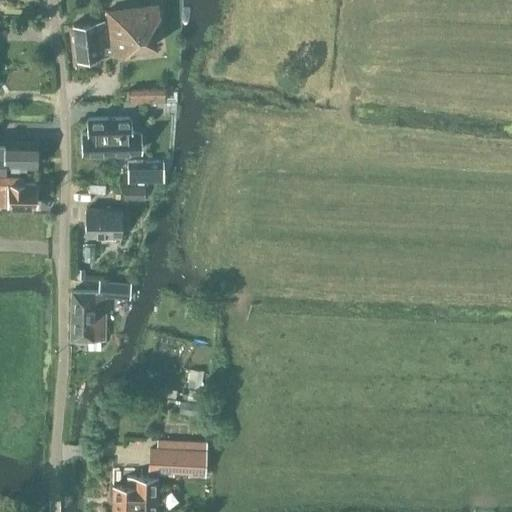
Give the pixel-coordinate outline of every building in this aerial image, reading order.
[(112,56),(129,54),(129,48),(156,44),(153,22),(160,21),(158,4),(107,11),(112,56)] [(77,61),(108,57),(104,21),(73,25),(77,61)] [(164,89),(129,89),(130,102),(164,102),(164,89)] [(85,132),(79,132),(79,133),(79,153),(134,153),(134,132),(128,132),(128,118),(85,118),(85,132)] [(36,166),(36,142),(0,141),(0,172),(5,173),(5,166),(36,166)] [(162,183),(162,162),(128,161),(128,182),(162,183)] [(18,183),(18,175),(0,174),(0,205),(35,206),(35,183),(18,183)] [(125,185),(125,199),(145,199),(145,186),(125,185)] [(120,237),(120,209),(86,208),(86,236),(120,237)] [(127,297),(129,281),(101,279),(100,291),(71,291),(70,339),(104,340),(106,295),(127,297)] [(205,475),(206,442),(157,440),(157,449),(150,449),(149,469),(173,470),(174,464),(189,465),(189,474),(205,475)] [(157,511),(159,476),(127,475),(127,485),(113,485),(112,511),(157,511)]
